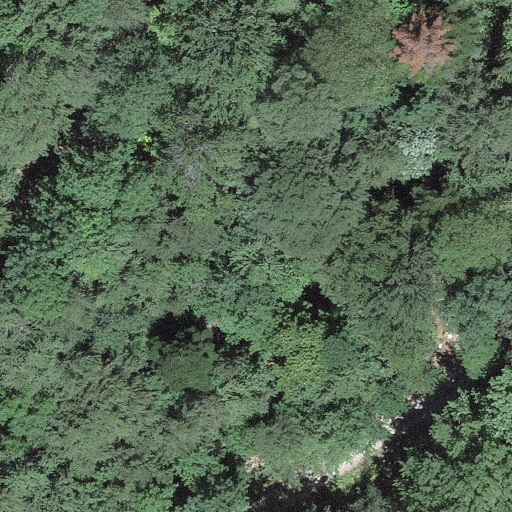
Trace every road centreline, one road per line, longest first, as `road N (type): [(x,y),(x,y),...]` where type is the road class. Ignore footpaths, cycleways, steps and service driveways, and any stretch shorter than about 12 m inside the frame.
road 1 (track): [(511,339),(267,511)]
road 2 (track): [(0,215),(59,135),(130,0)]
